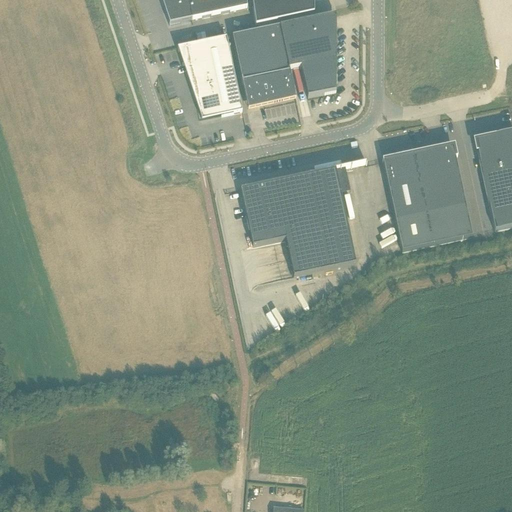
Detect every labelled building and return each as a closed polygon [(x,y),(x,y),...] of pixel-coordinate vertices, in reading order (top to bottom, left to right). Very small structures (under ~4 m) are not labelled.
[(160,0),(169,27),(191,22),(192,22),(247,10),(245,0),(160,0)] [(251,0),(255,27),(272,24),(270,11),(314,2),(313,0),(251,0)] [(336,16),(232,38),(241,81),(248,112),(295,102),(289,71),(300,69),(307,100),(336,94),(336,67),(338,66),(337,61),(336,61),(336,16)] [(186,48),(177,50),(178,52),(201,122),(221,118),(242,114),(226,40),(186,48)] [(495,139),(475,143),(494,233),(511,229),(511,133),(495,137),(494,137),(495,139)] [(383,162),(382,162),(387,186),(402,254),(472,239),(455,160),(457,159),(456,158),(455,159),(452,149),(445,150),(445,148),(443,149),(443,152),(434,154),(433,151),(431,151),(432,154),(422,156),(421,153),(419,154),(420,156),(405,159),(404,157),(402,157),(403,160),(393,162),(392,160),(390,160),(391,162),(383,164),(383,162)] [(293,280),(355,266),(335,172),(240,192),(252,249),(285,242),(293,280)] [(309,307),(334,294),(331,289),(307,302),(309,307)] [(239,315),(242,341),(268,338),(267,330),(280,328),(278,315),(284,314),(285,318),(298,316),(296,301),(273,304),(274,312),(268,313),(269,318),(255,320),(254,312),(239,315)]
